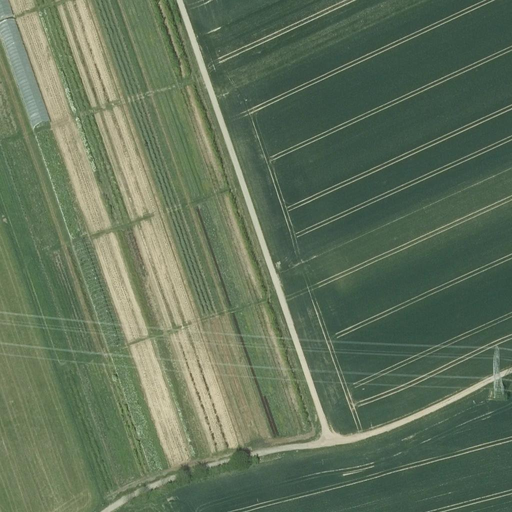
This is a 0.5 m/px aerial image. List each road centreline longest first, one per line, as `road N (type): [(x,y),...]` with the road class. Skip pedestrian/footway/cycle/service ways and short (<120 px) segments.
road 1 (track): [(330,443),(179,0)]
road 2 (track): [(511,369),(390,426),(225,461),(104,511)]
